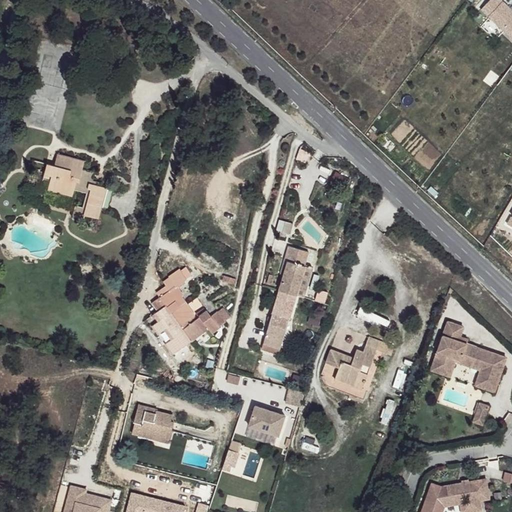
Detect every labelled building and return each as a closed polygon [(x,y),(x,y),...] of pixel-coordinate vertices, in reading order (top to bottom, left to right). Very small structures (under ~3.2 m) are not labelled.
[(511,10),(504,3),(502,6),(499,3),(501,1),(500,0),(487,0),(479,9),(511,39),(511,10)] [(57,157),(55,165),(71,169),(72,162),(57,157)] [(71,169),(55,165),(47,163),(44,174),(52,176),(50,180),(48,190),(72,196),(74,189),(86,192),(82,208),(75,205),(73,215),(84,218),(85,215),(98,218),(100,210),(106,187),(96,185),(97,181),(91,180),(79,177),(82,169),(84,161),(73,158),(72,162),(71,169)] [(94,171),(82,169),(79,177),(91,180),(94,171)] [(292,223),(283,221),(281,231),(290,233),(292,223)] [(290,246),(286,260),(289,261),(297,264),(298,259),(306,261),(309,252),(290,246)] [(287,268),(280,290),(297,295),(305,266),(297,264),(289,261),(287,268)] [(305,266),(297,295),(304,297),(312,268),(305,266)] [(167,286),(156,293),(160,297),(171,312),(183,303),(173,288),(170,290),(167,286)] [(297,295),(280,290),(264,343),(280,348),(297,295)] [(184,328),(171,312),(160,297),(153,302),(158,311),(155,313),(174,338),(181,348),(192,340),(184,328)] [(357,312),(383,328),(388,321),(361,305),(357,312)] [(207,312),(184,328),(192,340),(209,329),(216,323),(207,312)] [(441,336),(465,344),(466,340),(457,337),(461,327),(446,322),(441,336)] [(216,323),(209,329),(215,337),(222,331),(216,323)] [(369,336),(366,344),(377,348),(380,340),(369,336)] [(503,358),(465,344),(441,336),(429,366),(445,372),(451,356),(483,368),(479,379),(494,385),(503,358)] [(176,351),(181,348),(174,338),(165,344),(173,355),(176,351)] [(280,348),(264,343),(261,354),(277,359),(280,348)] [(377,348),(366,344),(363,352),(356,349),(354,358),(331,350),(326,363),(339,368),(336,378),(355,386),(360,371),(368,374),(377,348)] [(492,392),(494,385),(479,379),(483,368),(451,356),(445,372),(429,366),(427,370),(448,377),(455,362),(478,370),(472,385),(492,392)] [(362,388),(368,374),(360,371),(355,386),(362,388)] [(304,391),(289,387),(286,402),(300,406),(304,391)] [(479,401),(472,421),(482,425),(490,405),(479,401)] [(139,404),(137,409),(156,413),(156,411),(156,408),(139,404)] [(285,416),(255,406),(249,426),(278,436),(285,416)] [(156,413),(137,409),(134,422),(135,423),(132,432),(140,434),(141,430),(165,437),(167,431),(171,432),(174,422),(171,421),(172,415),(156,411),(156,413)] [(99,435),(79,430),(76,440),(96,445),(99,435)] [(173,432),(171,432),(167,431),(165,437),(141,430),(140,434),(170,442),(173,432)] [(370,444),(384,450),(388,440),(373,435),(370,444)] [(511,477),(504,475),(501,484),(511,486),(511,477)] [(484,482),(467,484),(459,485),(440,488),(430,485),(419,511),(433,511),(437,505),(442,504),(461,501),(462,511),(478,511),(478,503),(477,498),(487,497),(484,482)] [(71,487),(64,511),(108,511),(111,501),(92,496),(91,499),(84,497),(86,491),(71,487)] [(184,511),(186,506),(132,492),(126,511),(184,511)] [(457,511),(462,511),(461,501),(442,504),(437,505),(433,511),(441,511),(443,509),(457,507),(457,511)]
